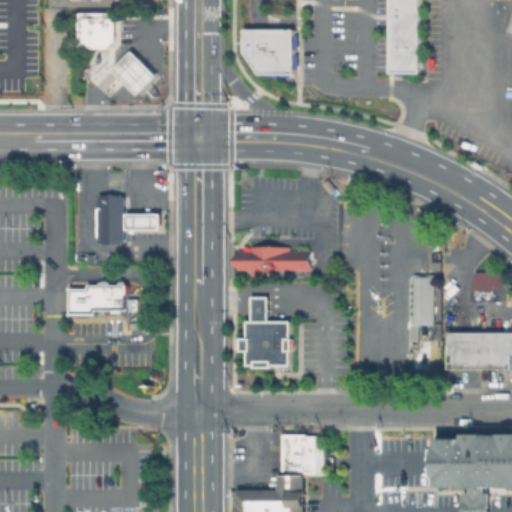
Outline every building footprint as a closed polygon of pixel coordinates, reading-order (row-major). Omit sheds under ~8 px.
[(391,72),(391,0),(421,0),(421,72),(391,72)] [(117,39),(110,46),(83,46),(83,12),(117,12),(117,39)] [(246,32),(294,32),(294,74),(261,74),(245,54),(246,32)] [(157,75),(141,91),(118,69),(135,52),(157,75)] [(127,195),(127,242),(101,241),(101,195),(127,195)] [(162,213),(162,228),(130,228),(131,213),(162,213)] [(292,246),(293,249),(315,249),(315,269),(241,269),(241,250),(253,250),(253,246),(292,246)] [(504,272),(476,271),(475,300),(504,301),(504,272)] [(437,272),(437,324),(416,324),(415,272),(437,272)] [(128,282),(128,309),(96,309),(96,314),(70,314),(70,286),(88,286),(88,282),(128,282)] [(269,297),(269,320),(293,320),(292,367),(245,367),(245,350),(240,350),(240,338),(245,338),(246,320),(252,320),(252,297),(269,297)] [(449,368),(511,368),(511,331),(449,330),(449,368)] [(282,474),(282,433),(316,433),(317,447),(324,447),(324,474),(306,474),(282,474)] [(494,489),(468,489),(468,488),(443,488),(443,450),(443,438),(470,438),(470,434),(511,434),(511,488),(494,488),(494,489)] [(443,450),(443,476),(429,476),(429,449),(443,450)] [(278,487),(236,488),(236,511),(306,511),(306,474),(282,474),(278,474),(278,487)] [(494,489),(494,511),(467,511),(468,489),(494,489)]
